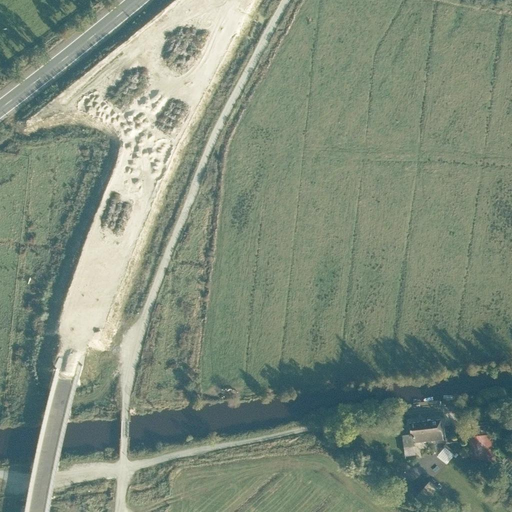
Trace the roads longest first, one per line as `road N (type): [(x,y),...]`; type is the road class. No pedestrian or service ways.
road 1 (track): [(283,0),(219,120),(157,272),(124,398),(118,511)]
road 2 (unclassified): [(0,472),(123,462),(511,399)]
road 3 (primary): [(173,107),(65,374),(35,511)]
road 4 (secondary): [(173,107),(92,83),(58,87),(0,112)]
road 5 (primary): [(0,108),(136,0)]
road 6 (primary): [(232,0),(173,107)]
